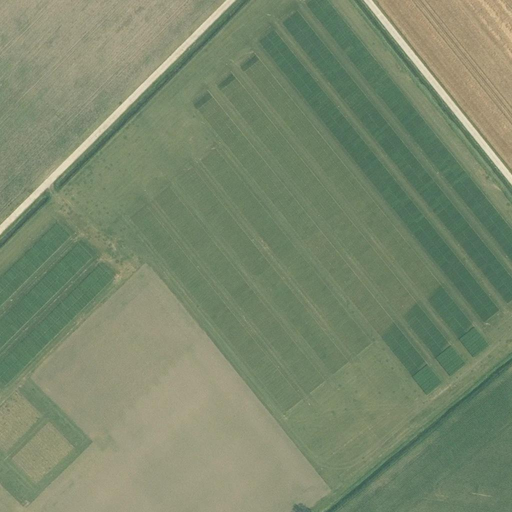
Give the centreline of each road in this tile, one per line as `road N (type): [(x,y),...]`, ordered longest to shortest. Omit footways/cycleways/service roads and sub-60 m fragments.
road 1 (track): [(230,0),(0,229)]
road 2 (track): [(511,181),(367,0)]
